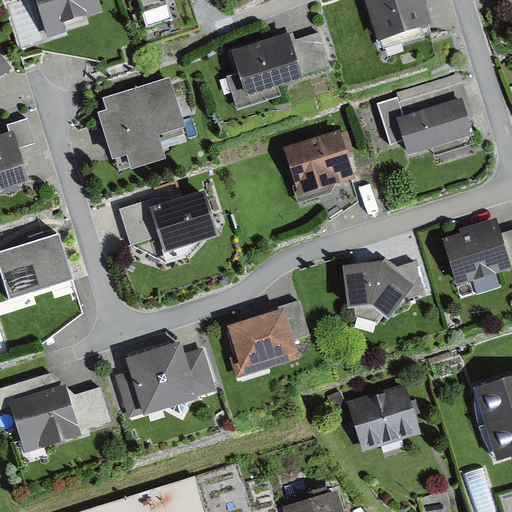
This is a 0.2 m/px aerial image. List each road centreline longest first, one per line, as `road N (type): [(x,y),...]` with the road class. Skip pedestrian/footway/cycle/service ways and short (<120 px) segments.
road 1 (residential): [(511,189),(300,254),(225,303),(118,337),(35,76)]
road 2 (residential): [(511,164),(462,0)]
